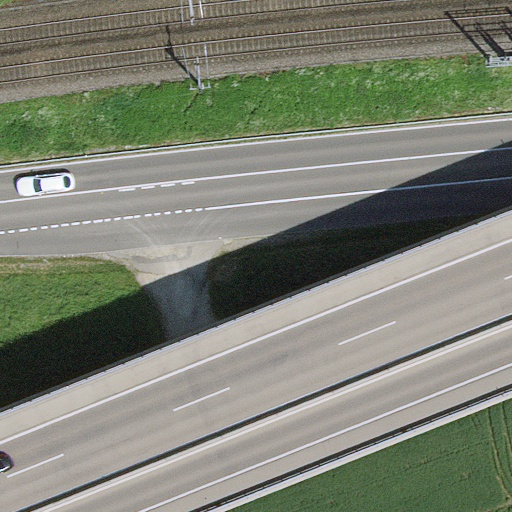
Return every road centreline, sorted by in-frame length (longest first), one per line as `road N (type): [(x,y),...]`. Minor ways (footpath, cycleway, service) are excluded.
road 1 (motorway): [(511,277),(0,478)]
road 2 (motorway): [(94,511),(511,348)]
road 3 (track): [(165,188),(201,355),(0,437)]
road 4 (unclassified): [(511,216),(415,194),(165,188)]
road 5 (primary): [(165,188),(511,154)]
road 6 (primary): [(0,208),(165,188)]
